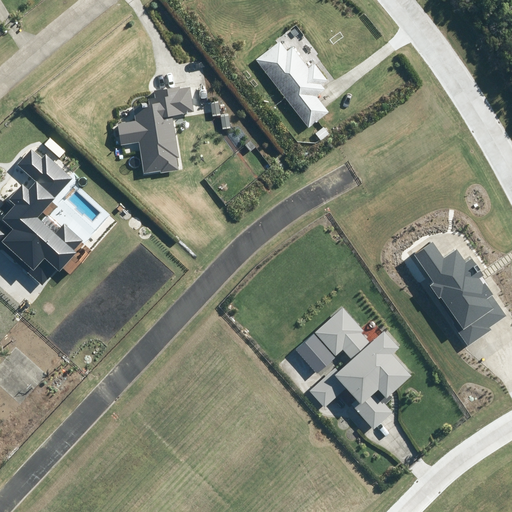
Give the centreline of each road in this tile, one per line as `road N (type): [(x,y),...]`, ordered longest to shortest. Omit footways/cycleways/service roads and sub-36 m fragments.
road 1 (residential): [(511,169),(397,0)]
road 2 (track): [(352,168),(473,102)]
road 3 (residential): [(406,511),(458,456),(511,424)]
road 4 (residential): [(0,84),(102,0)]
